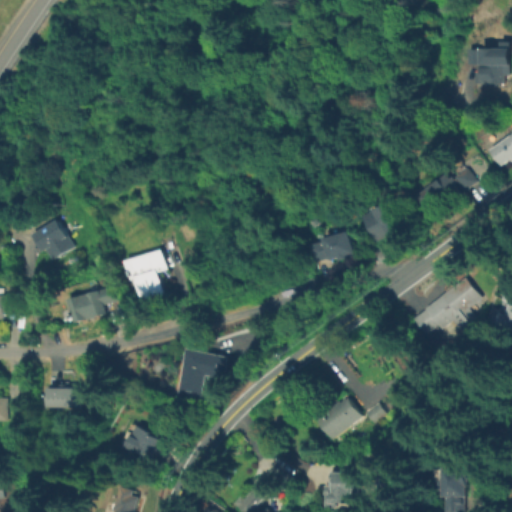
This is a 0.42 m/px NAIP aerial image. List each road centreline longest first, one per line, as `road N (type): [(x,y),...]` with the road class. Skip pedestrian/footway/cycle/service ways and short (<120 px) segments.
road 1 (tertiary): [(511,203),(242,401),(202,448),(172,511)]
road 2 (residential): [(411,277),(377,271),(131,342),(0,354)]
